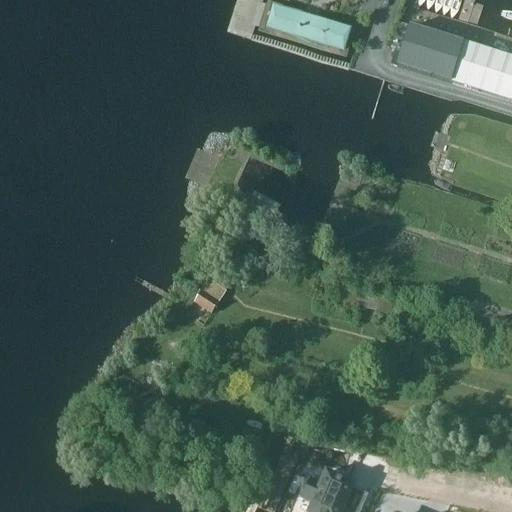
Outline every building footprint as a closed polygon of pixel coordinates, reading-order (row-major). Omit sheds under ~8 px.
[(349,54),(356,35),(277,8),(270,27),(349,54)] [(450,85),(450,84),(463,44),(410,28),(397,69),(450,85)] [(511,58),(463,42),(463,44),(450,84),(511,103),(511,58)] [(226,292),(209,282),(194,304),(211,316),(226,293),(226,292)] [(357,308),(360,296),(339,291),(336,304),(357,308)] [(396,318),(400,305),(379,300),(376,313),(396,318)] [(311,480),(302,501),(312,505),(308,511),(347,511),(344,510),(347,502),(352,490),(354,486),(326,474),(321,485),(311,480)]
